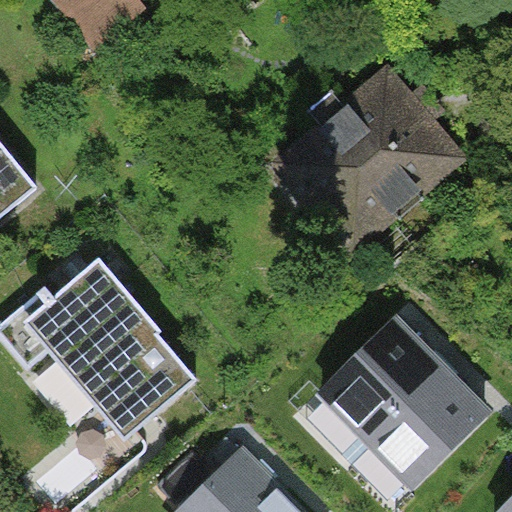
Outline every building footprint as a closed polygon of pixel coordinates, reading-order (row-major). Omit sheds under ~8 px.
[(67,0),(100,36),(141,0),(67,0)] [(359,261),(469,169),(393,78),(283,170),(359,261)] [(0,219),(37,189),(0,143),(0,219)] [(49,290),(0,332),(0,338),(28,371),(59,344),(137,435),(200,381),(99,263),(56,299),(49,290)] [(426,355),(396,324),(324,394),(369,440),(441,370),(426,355)] [(441,370),(369,440),(415,487),(487,417),(456,385),(441,370)] [(242,454),(183,511),(298,511),(260,473),(242,454)]
